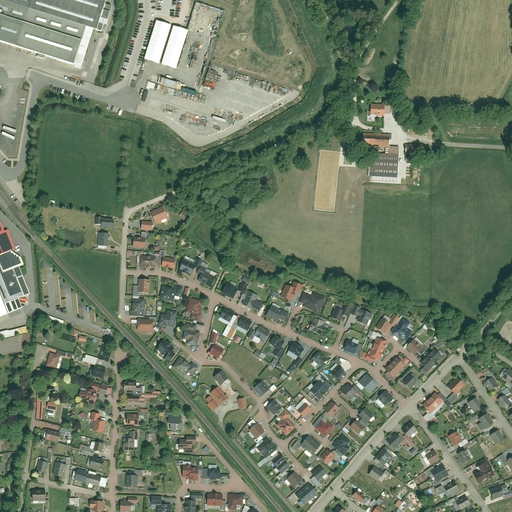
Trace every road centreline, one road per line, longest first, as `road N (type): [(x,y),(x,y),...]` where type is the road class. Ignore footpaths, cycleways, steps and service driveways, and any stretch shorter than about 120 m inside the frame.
road 1 (track): [(126,212),(325,118),(399,0)]
road 2 (residential): [(112,496),(26,478),(35,373)]
road 3 (residential): [(112,496),(120,353)]
road 4 (residential): [(409,403),(487,511)]
road 5 (residential): [(283,447),(260,400),(225,364),(203,360)]
